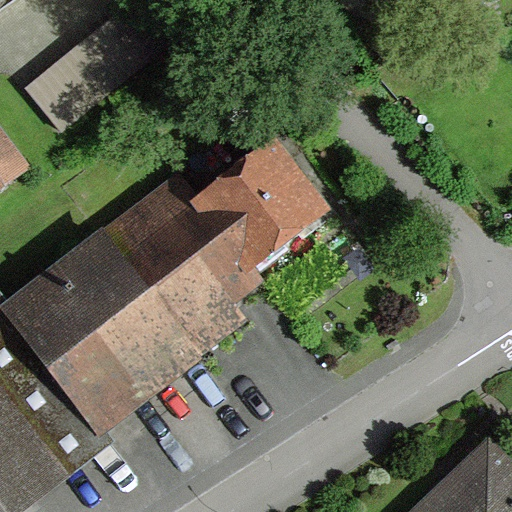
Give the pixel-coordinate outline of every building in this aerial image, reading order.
[(178,34),(149,0),(136,0),(23,93),(56,133),(178,34)] [(264,123),(290,102),(257,62),(232,82),(264,123)] [(0,141),(0,186),(21,171),(0,141)] [(267,150),(194,206),(243,271),(317,215),(267,150)] [(215,292),(243,271),(194,206),(175,181),(98,239),(100,242),(186,356),(189,360),(237,322),(215,292)] [(100,242),(5,314),(0,307),(0,511),(3,511),(100,438),(92,427),(186,356),(100,242)] [(511,511),(511,482),(485,454),(423,511),(511,511)]
